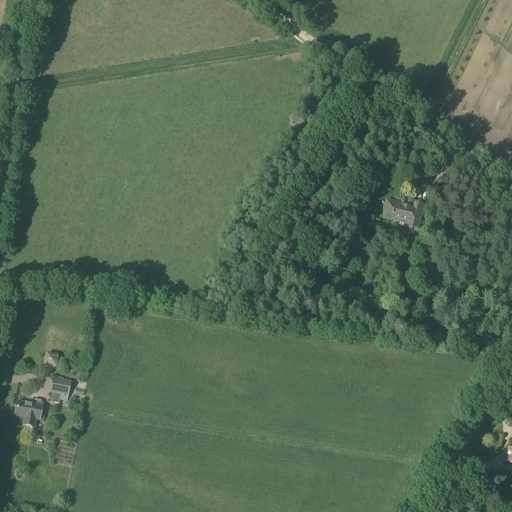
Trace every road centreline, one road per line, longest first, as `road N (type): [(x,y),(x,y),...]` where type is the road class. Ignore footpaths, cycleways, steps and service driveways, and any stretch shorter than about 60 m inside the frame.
road 1 (track): [(256,0),(511,199)]
road 2 (unclassified): [(0,184),(25,0)]
road 3 (unclassified): [(421,511),(511,361)]
